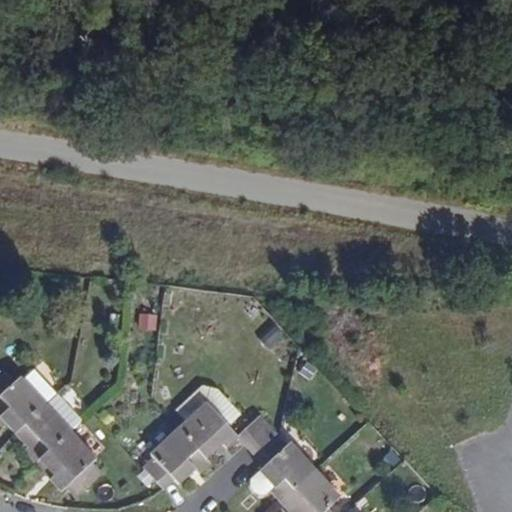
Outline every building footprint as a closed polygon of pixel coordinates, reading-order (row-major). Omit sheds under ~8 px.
[(14,431),(47,404),(26,378),(24,375),(15,382),(3,368),(0,371),(0,418),(2,417),(6,421),(14,431)] [(47,404),(59,394),(38,368),(26,378),(47,404)] [(225,451),(239,440),(229,427),(241,414),(222,393),(201,393),(178,413),(187,424),(179,430),(207,460),(222,447),(225,451)] [(40,460),(72,433),(47,404),(14,431),(30,448),(25,452),(35,464),(40,460)] [(246,448),(254,457),(277,436),(262,418),(239,440),(246,448)] [(207,460),(179,430),(152,454),(154,460),(144,468),(164,491),(174,483),(178,486),(195,472),(198,476),(210,465),(207,460)] [(97,463),(72,433),(40,460),(53,476),(49,479),(60,493),(97,463)] [(265,468),(260,472),(274,488),(272,491),(282,503),(317,471),(293,442),(287,447),(277,436),(254,457),(265,468)] [(317,471),(282,503),(290,511),(295,511),(296,511),(332,511),(329,508),(340,497),(317,471)]
